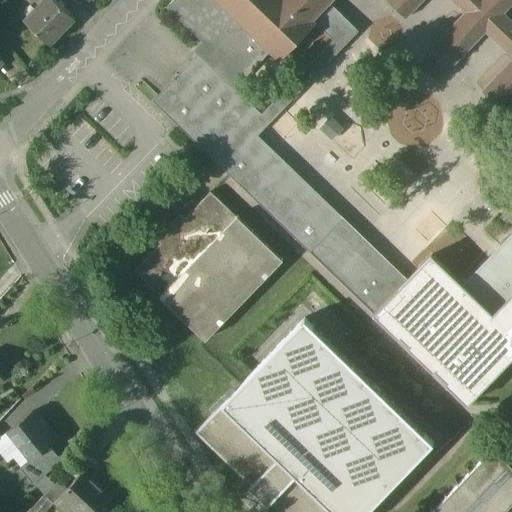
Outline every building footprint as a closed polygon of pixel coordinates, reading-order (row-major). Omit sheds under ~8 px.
[(55,0),(28,0),(37,8),(25,20),(50,45),(76,19),(55,0)] [(73,0),(84,10),(93,0),(73,0)] [(270,52),(216,0),(173,0),(167,7),(201,42),(219,59),(212,67),(234,88),(270,52)] [(290,0),(216,0),(270,52),(278,61),(314,24),(290,0)] [(511,0),(290,0),(311,20),(328,3),(330,0),(385,0),(405,19),(423,0),(460,0),(469,9),(433,45),(453,65),(490,28),(511,49),(511,59),(481,91),(502,110),(511,99),(511,233),(462,284),(432,255),(407,280),(398,289),(374,313),(400,338),(401,337),(410,345),(408,347),(434,372),(435,370),(447,382),(446,383),(467,404),(511,357),(511,30),(499,18),(511,4),(511,0)] [(328,3),(311,20),(314,24),(332,40),(260,114),(248,126),(258,136),(359,33),(328,3)] [(201,42),(193,50),(197,54),(180,71),(152,100),(309,251),(333,226),(398,289),(407,280),(257,135),(248,127),(255,120),(260,114),(234,88),(212,67),(219,59),(201,42)] [(321,127),(333,139),(344,128),(332,117),(321,127)] [(238,216),(211,192),(185,219),(181,215),(156,240),(161,244),(135,270),(161,296),(160,297),(205,341),(284,261),(237,218),(238,216)] [(398,289),(333,226),(309,251),(374,313),(398,289)] [(304,319),(221,405),(276,459),(295,477),(331,511),(367,511),(433,444),(304,319)] [(276,459),(221,405),(195,432),(251,485),(276,459)] [(62,462),(50,447),(59,440),(45,423),(42,425),(33,413),(9,433),(32,460),(21,469),(34,485),(62,462)] [(511,511),(511,462),(494,445),(428,511),(511,511)] [(251,485),(248,488),(267,506),(270,503),(295,477),(276,459),(251,485)] [(66,489),(54,502),(55,503),(64,511),(68,507),(72,511),(98,511),(111,498),(83,472),(66,489)] [(331,511),(295,477),(270,503),(278,511),(331,511)] [(58,482),(29,511),(46,511),(55,503),(54,502),(66,489),(58,482)]
